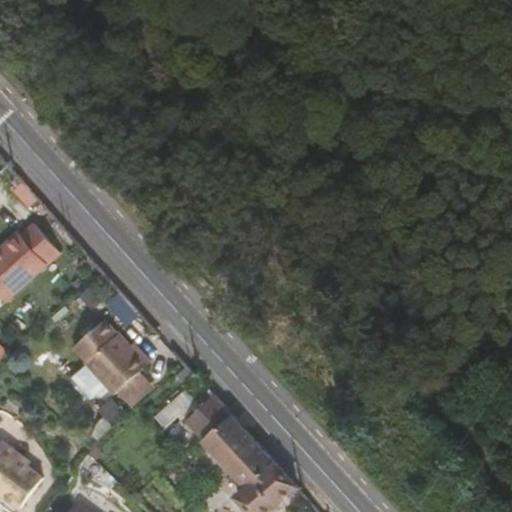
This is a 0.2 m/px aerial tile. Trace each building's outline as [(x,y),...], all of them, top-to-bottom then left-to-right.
[(21,233),(0,252),(0,291),(8,300),(62,251),(35,222),(22,234),(21,233)] [(139,351),(123,333),(90,362),(118,394),(144,370),(153,362),(142,349),(139,351)] [(144,370),(118,394),(130,407),(156,383),(144,370)] [(253,511),(272,511),(299,487),(261,444),(217,395),(188,423),(248,489),(240,497),(253,511)] [(22,458),(2,442),(0,445),(0,493),(20,509),(43,479),(27,467),(19,461),(22,458)] [(30,464),(22,458),(19,461),(27,467),(30,464)] [(104,511),(83,496),(71,511),(104,511)]
